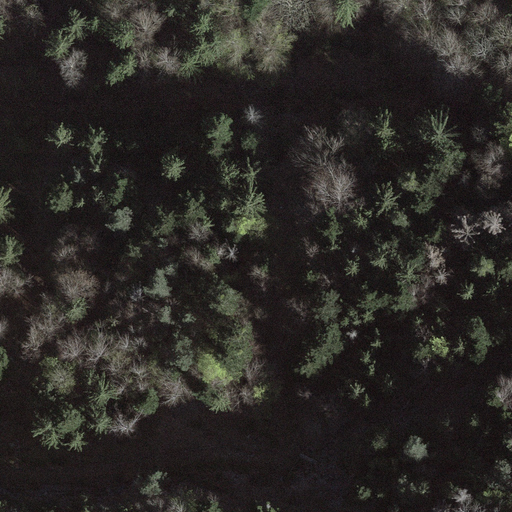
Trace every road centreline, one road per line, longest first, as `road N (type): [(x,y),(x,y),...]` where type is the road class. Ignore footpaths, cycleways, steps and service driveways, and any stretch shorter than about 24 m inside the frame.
road 1 (track): [(0,477),(72,484),(205,462),(430,487),(511,480)]
road 2 (track): [(511,108),(314,101),(53,120),(0,111)]
